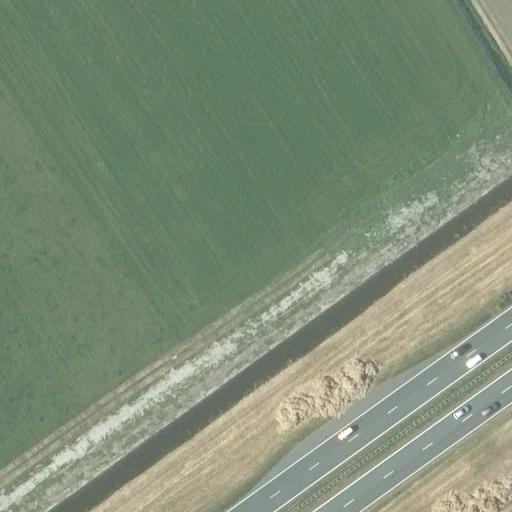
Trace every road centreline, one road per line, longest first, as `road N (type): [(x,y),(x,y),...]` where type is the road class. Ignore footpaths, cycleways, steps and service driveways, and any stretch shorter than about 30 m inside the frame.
road 1 (trunk): [(511,326),(253,511)]
road 2 (trunk): [(339,511),(511,387)]
